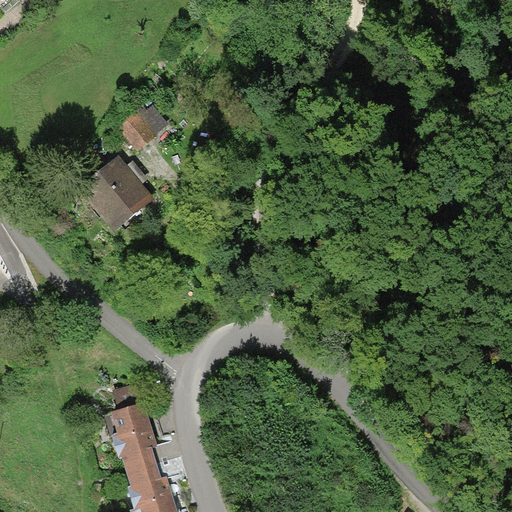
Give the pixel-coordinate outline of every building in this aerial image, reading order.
[(168,125),(153,105),(147,110),(142,104),(114,125),(136,153),(159,136),(157,133),(168,125)] [(128,166),(119,156),(79,189),(115,233),(155,200),(143,184),(135,175),(128,166)] [(132,163),(128,166),(135,175),(143,184),(147,181),(132,163)] [(119,412),(145,404),(149,403),(142,381),(112,390),(119,412)] [(156,442),(145,404),(119,412),(111,414),(117,435),(111,437),(119,461),(122,460),(122,458),(152,448),(158,447),(156,442)] [(162,479),(152,448),(122,458),(122,460),(131,488),(162,479)] [(177,511),(168,481),(167,477),(162,479),(131,488),(128,489),(134,511),(138,511),(141,511),(177,511)]
